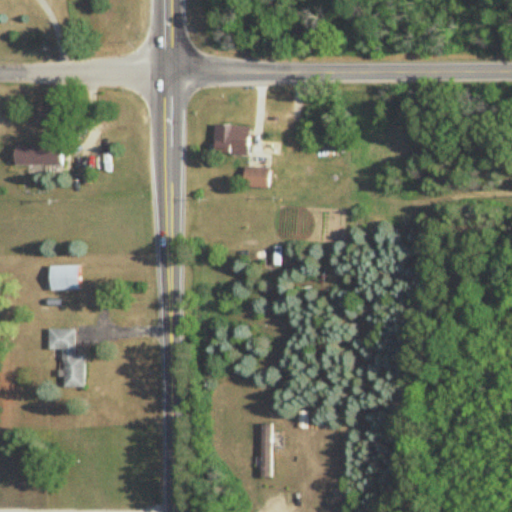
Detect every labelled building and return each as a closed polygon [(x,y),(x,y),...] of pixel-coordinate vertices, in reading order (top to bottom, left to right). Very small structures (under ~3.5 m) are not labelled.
[(250,127),(216,126),(215,153),(249,154),(250,127)] [(18,166),(65,166),(65,146),(18,146),(18,166)] [(268,187),(268,169),(246,169),(246,187),(268,187)] [(81,291),(80,267),(52,267),(52,292),(81,291)] [(86,358),(76,357),(76,330),(50,330),(50,351),(65,351),(64,389),(85,390),(86,358)] [(263,479),(273,479),(273,425),(263,425),(263,479)]
